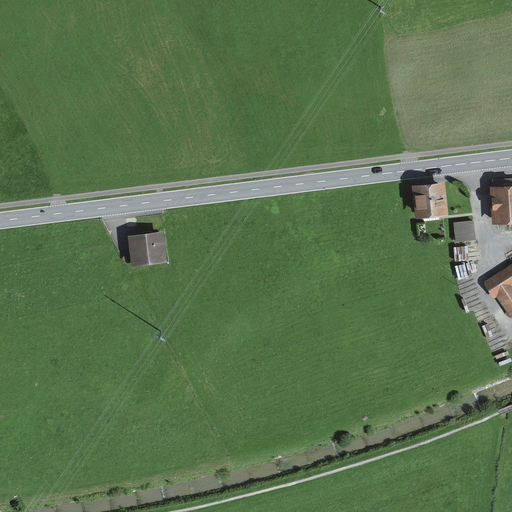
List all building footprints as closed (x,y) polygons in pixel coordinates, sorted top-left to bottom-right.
[(441,183),(416,185),(419,213),(443,211),(441,183)] [(511,194),(498,196),(501,226),(511,224),(511,194)] [(456,238),(476,237),(475,218),(455,218),(456,238)] [(161,231),(131,235),(134,261),(164,257),(161,231)] [(511,276),(492,290),(501,303),(505,300),(511,310),(511,276)]
